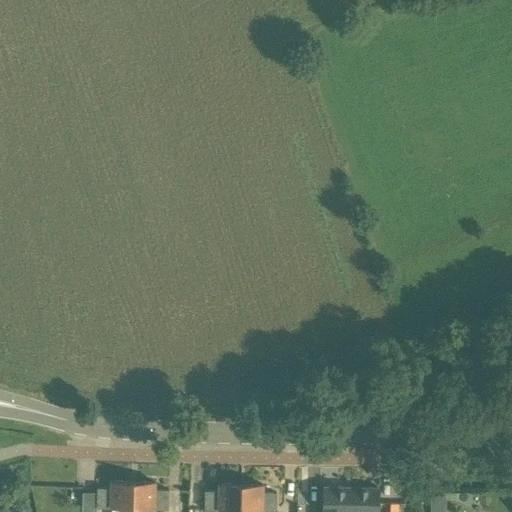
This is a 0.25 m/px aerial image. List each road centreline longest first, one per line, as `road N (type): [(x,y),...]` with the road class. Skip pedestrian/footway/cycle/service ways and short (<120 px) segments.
road 1 (tertiary): [(511,430),(138,431),(0,404)]
road 2 (residential): [(467,116),(324,175),(55,234)]
